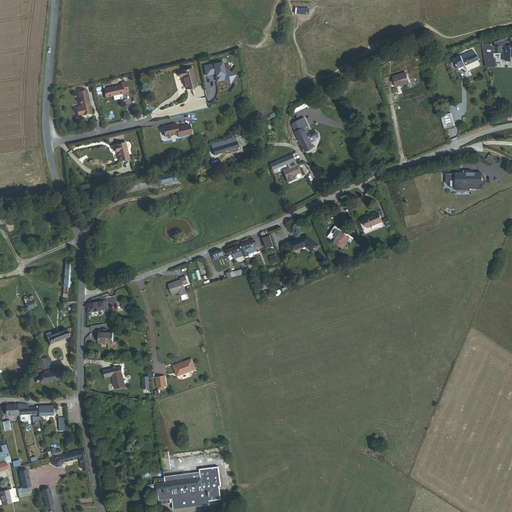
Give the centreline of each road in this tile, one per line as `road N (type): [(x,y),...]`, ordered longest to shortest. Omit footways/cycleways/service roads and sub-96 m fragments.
road 1 (unclassified): [(511,129),(82,294)]
road 2 (tertiary): [(55,0),(47,145),(79,241),(82,294)]
